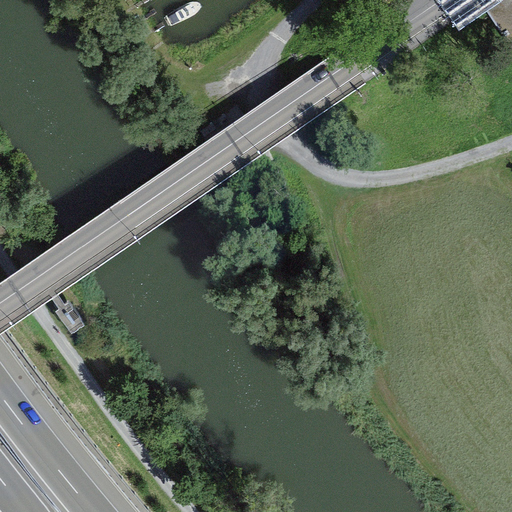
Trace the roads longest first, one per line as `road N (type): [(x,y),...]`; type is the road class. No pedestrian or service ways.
road 1 (secondary): [(351,63),(0,304)]
road 2 (track): [(511,144),(387,180),(324,167),(292,142),(260,92),(288,33),(325,0)]
road 3 (track): [(0,248),(195,511)]
road 4 (motorway): [(100,511),(0,382)]
